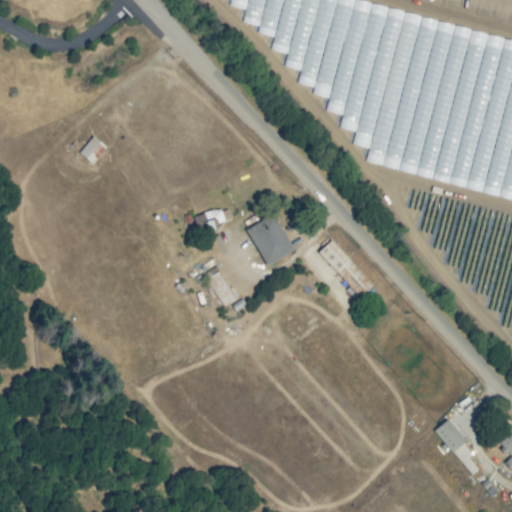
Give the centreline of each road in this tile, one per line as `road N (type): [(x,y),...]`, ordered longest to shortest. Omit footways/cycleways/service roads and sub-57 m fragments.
road 1 (secondary): [(133,0),(511,401)]
road 2 (residential): [(136,3),(101,35),(60,50),(0,25)]
